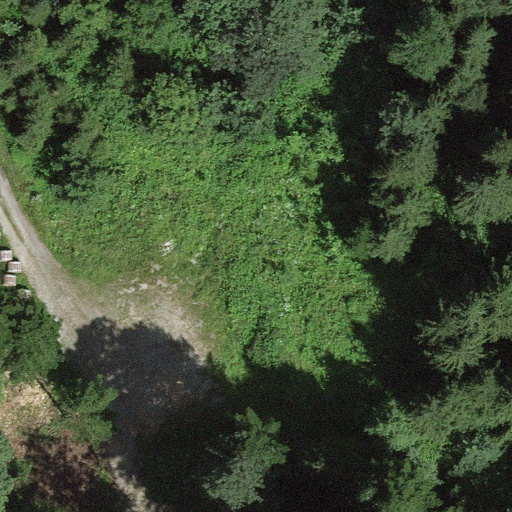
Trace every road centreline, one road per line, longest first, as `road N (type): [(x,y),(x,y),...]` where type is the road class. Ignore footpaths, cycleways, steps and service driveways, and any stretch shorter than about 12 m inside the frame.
road 1 (track): [(511,487),(315,421),(111,373)]
road 2 (track): [(111,373),(0,200)]
